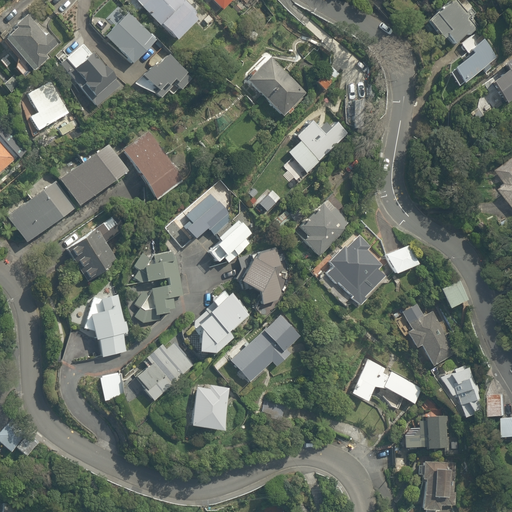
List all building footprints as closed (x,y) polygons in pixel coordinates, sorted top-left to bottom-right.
[(180,0),(134,0),(174,40),(197,17),(180,0)] [(209,0),(219,10),(228,0),(209,0)] [(457,45),(468,36),(466,34),(477,26),(469,17),(474,13),(463,0),(453,0),(422,24),(437,44),(443,39),(451,49),(457,45)] [(150,42),(125,15),(112,27),(99,13),(87,24),(126,64),(150,42)] [(9,30),(0,38),(0,39),(31,74),(47,59),(44,56),(56,45),(38,26),(37,27),(25,14),(8,29),(9,30)] [(468,36),(457,45),(463,53),(443,69),(446,72),(441,76),(453,91),(479,71),(484,79),(498,68),(478,42),(474,45),(468,36)] [(58,65),(57,67),(70,79),(67,83),(94,109),(120,82),(80,43),(64,60),(58,65)] [(186,77),(166,53),(161,57),(157,52),(144,63),(149,68),(139,77),(152,93),(161,84),(163,87),(170,81),(174,87),(186,77)] [(267,55),(242,79),(279,116),(303,91),(267,55)] [(511,62),(490,83),(489,94),(501,108),(511,98),(511,62)] [(371,103),(344,76),(288,134),(316,160),(371,103)] [(25,93),(35,113),(26,116),(35,132),(69,114),(50,79),(25,93)] [(182,180),(147,130),(120,149),(155,199),(182,180)] [(0,169),(14,157),(0,140),(0,169)] [(5,215),(22,241),(125,172),(108,146),(5,215)] [(511,162),(495,176),(505,188),(500,192),(511,206),(511,162)] [(226,264),(248,243),(243,238),(249,233),(236,219),(232,223),(209,195),(183,216),(187,221),(180,227),(191,240),(206,227),(216,240),(205,251),(215,262),(220,258),(226,264)] [(345,224),(321,202),(298,229),(305,235),(299,241),(317,256),(345,224)] [(99,225),(67,246),(67,247),(88,278),(113,262),(101,244),(116,234),(111,226),(114,224),(109,216),(99,223),(99,225)] [(330,266),(323,275),(318,280),(346,307),(351,302),(354,305),(382,277),(415,265),(408,245),(383,254),(384,257),(380,258),(366,246),(352,232),(325,261),(330,266)] [(254,259),(250,258),(245,256),(233,279),(257,291),(258,302),(276,299),(272,268),(269,268),(278,266),(273,245),(256,249),(254,259)] [(179,295),(174,260),(174,257),(158,260),(158,262),(141,265),(144,282),(147,281),(148,288),(148,290),(134,292),(120,294),(122,309),(132,308),(134,305),(138,308),(131,320),(140,325),(153,323),(152,315),(168,313),(167,308),(173,307),(171,296),(179,295)] [(445,307),(468,299),(462,281),(439,289),(445,307)] [(120,332),(124,331),(123,322),(119,322),(115,295),(101,292),(100,299),(91,297),(83,329),(90,328),(92,340),(97,339),(99,356),(123,353),(120,332)] [(225,292),(178,334),(196,353),(215,352),(230,338),(225,332),(245,315),(225,292)] [(439,330),(433,313),(418,310),(404,316),(405,319),(400,321),(411,348),(419,344),(428,366),(453,356),(442,329),(439,330)] [(279,352),(297,335),(278,315),(229,361),(248,381),(269,361),(273,366),(283,356),(279,352)] [(145,368),(135,377),(144,388),(142,389),(151,401),(168,387),(166,384),(190,365),(172,342),(163,349),(159,344),(145,355),(142,364),(145,368)] [(371,388),(383,388),(411,404),(418,390),(381,370),(384,365),(367,356),(347,393),(364,402),(371,388)] [(482,407),(466,362),(454,367),(453,363),(444,366),(446,373),(438,376),(440,383),(449,396),(454,394),(461,414),(482,407)] [(119,372),(97,377),(102,400),(124,396),(119,372)] [(207,385),(207,389),(198,388),(198,387),(194,386),(189,425),(221,429),(226,388),(207,385)] [(444,448),(444,416),(414,416),(414,426),(402,426),(402,448),(429,448),(444,448)] [(25,456),(35,444),(7,421),(0,429),(0,442),(10,451),(13,446),(25,456)] [(421,479),(419,510),(438,511),(439,506),(452,507),(456,463),(420,460),(419,479),(421,479)]
